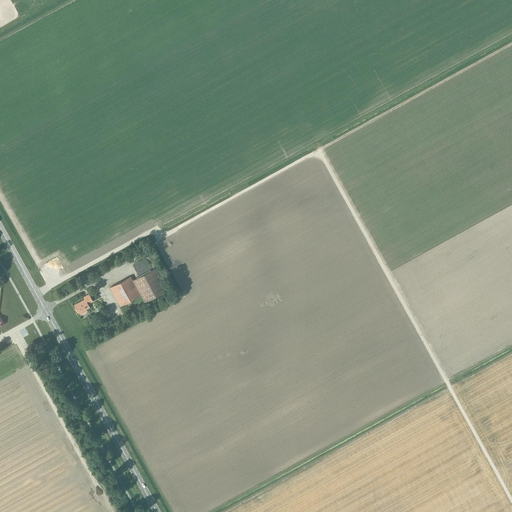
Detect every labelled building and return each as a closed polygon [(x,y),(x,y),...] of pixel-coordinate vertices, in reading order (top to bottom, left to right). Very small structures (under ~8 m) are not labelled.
[(139,275),(152,268),(146,258),(133,265),(139,275)] [(155,268),(132,280),(130,277),(110,288),(120,306),(141,295),(145,302),(167,290),(155,268)] [(88,304),(92,302),(89,294),(83,297),(85,300),(74,305),(79,313),(89,308),(88,304)] [(467,389),(465,385),(457,389),(460,395),(465,393),(464,390),(467,389)] [(443,405),(452,401),(449,394),(440,398),(443,405)] [(471,395),(462,400),(472,418),(481,413),(479,408),(476,410),(474,406),(476,405),(471,395)] [(475,421),(481,435),(486,432),(484,427),(487,426),(485,422),(486,422),(484,417),(475,421)] [(487,443),(494,460),(504,456),(503,453),(504,453),(502,448),(499,449),(496,441),(499,439),(499,438),(487,443)] [(506,461),(499,465),(505,479),(510,476),(507,472),(509,471),(507,467),(509,466),(506,461)]
